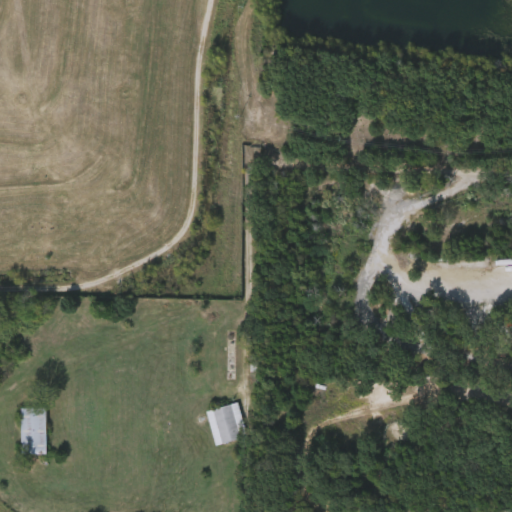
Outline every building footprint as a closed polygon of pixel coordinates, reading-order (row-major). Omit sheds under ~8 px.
[(237,379),(228,379),(228,333),(237,333),(237,379)] [(242,438),(224,443),(215,408),(232,404),(242,438)] [(49,452),(24,453),(24,407),(48,407),(49,452)] [(203,450),(233,442),(223,408),(194,416),(203,450)] [(34,458),(34,413),(9,413),(9,459),(34,458)]
